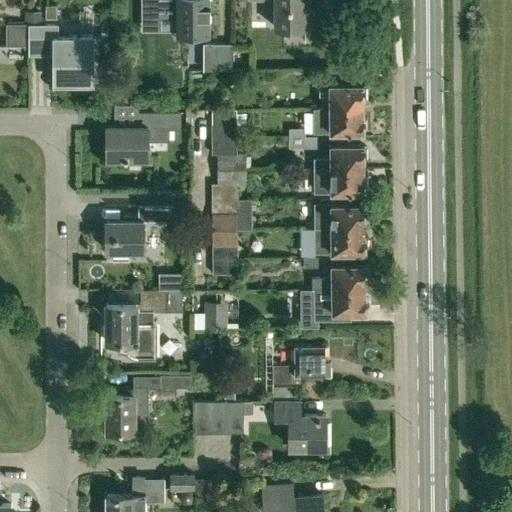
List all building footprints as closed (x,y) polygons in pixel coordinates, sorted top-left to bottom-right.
[(141,0),(142,30),(177,30),(177,32),(210,32),(210,15),(212,15),(212,14),(211,14),(211,5),(212,5),(212,4),(210,4),(209,0),(141,0)] [(274,0),(275,26),(305,26),(305,0),(274,0)] [(25,11),(25,23),(28,23),(42,23),(42,11),(25,11)] [(25,24),(6,23),(6,45),(28,45),(28,23),(25,23),(25,24)] [(94,34),(58,35),(57,24),(42,24),(42,23),(28,23),(28,45),(28,55),(53,54),(53,84),(94,84),(94,34)] [(217,69),(232,69),(232,42),(208,42),(208,53),(217,53),(217,69)] [(322,103),(322,107),(363,106),(362,97),(363,97),(365,95),(365,86),(363,85),(363,83),(344,83),(344,68),(329,68),(329,83),(330,83),(330,97),(330,103),(322,103)] [(322,107),(314,107),(314,127),(314,131),(318,131),(331,131),(363,130),(363,128),(364,128),(366,126),(366,117),(364,116),(363,116),(363,106),(322,107)] [(105,126),(105,157),(149,158),(149,140),(163,140),(163,139),(164,125),(181,125),(181,111),(138,111),(138,117),(137,125),(115,125),(105,125),(105,126)] [(255,138),(256,114),(245,114),(244,137),(255,138)] [(211,124),(211,138),(212,138),(237,138),(237,127),(237,124),(237,122),(211,122),(211,124)] [(318,137),(318,135),(305,135),(305,127),(289,127),(289,137),(318,137)] [(318,147),(318,137),(289,137),(289,147),(318,147)] [(211,138),(211,153),(237,153),(237,139),(237,138),(212,138),(211,138)] [(331,143),(331,157),(314,157),(314,168),(363,167),(363,157),(364,157),(364,145),(363,145),(363,143),(331,143)] [(363,176),(363,167),(314,168),(314,191),(364,190),(364,188),(365,188),(364,176),(363,176)] [(212,183),(212,198),(213,198),(237,198),(237,182),(212,183)] [(364,203),(331,203),(331,197),(320,197),(320,202),(314,202),(314,228),(364,228),(364,217),(365,217),(365,205),(364,205),(364,203)] [(212,198),(212,212),(237,211),(237,198),(213,198),(212,198)] [(144,250),(144,219),(164,219),(165,203),(140,203),(140,219),(105,219),(105,250),(111,250),(111,260),(129,260),(129,250),(144,250)] [(184,240),(192,240),(192,229),(184,228),(184,240)] [(212,228),(212,257),(217,257),(238,257),(238,228),(212,228)] [(364,236),(364,228),(314,228),(315,251),(364,250),(364,249),(365,249),(365,236),(364,236)] [(320,267),(319,255),(303,255),(303,267),(320,267)] [(238,273),(238,257),(217,257),(212,257),(212,273),(238,273)] [(365,263),(332,263),(324,263),(323,275),(312,276),(312,287),(314,287),(365,287),(364,277),(365,277),(365,263)] [(365,287),(314,287),(314,319),(351,319),(351,311),(365,310),(365,308),(368,307),(368,298),(365,296),(365,287)] [(107,303),(106,341),(120,341),(120,350),(125,350),(126,350),(126,351),(127,351),(128,351),(128,352),(129,352),(130,352),(130,353),(131,354),(132,354),(133,355),(134,355),(135,356),(137,356),(138,356),(139,356),(155,356),(154,322),(153,322),(153,315),(153,311),(153,300),(182,300),(182,290),(141,290),(141,303),(107,303)] [(236,329),(236,304),(223,304),(223,329),(236,329)] [(294,363),(294,364),(272,364),(272,382),(301,382),(300,374),(331,374),(331,357),(325,357),(325,343),(294,343),(294,358),(299,358),(299,363),(294,363)] [(191,386),(191,374),(160,374),(160,387),(191,386)] [(273,385),(273,398),(293,398),(293,385),(273,385)] [(107,430),(121,430),(121,441),(148,441),(148,410),(149,396),(134,396),(134,394),(107,394),(107,430)] [(193,431),(211,431),(210,400),(194,400),(193,431)] [(226,400),(210,400),(211,431),(227,431),(226,400)] [(252,413),(253,401),(243,400),(226,400),(227,431),(244,431),(243,413),(252,413)] [(300,400),(274,400),(274,415),(289,415),(289,446),(326,446),(326,414),(300,414),(300,400)] [(195,488),(195,477),(194,472),(170,473),(170,488),(195,488)] [(164,501),(165,488),(165,477),(144,478),(144,494),(107,494),(106,511),(145,511),(145,501),(164,501)] [(263,508),(287,506),(287,511),(325,511),(324,493),(294,495),(293,483),(262,485),(263,508)] [(180,499),(181,502),(187,503),(188,503),(189,503),(189,502),(190,502),(191,502),(192,502),(192,501),(193,501),(193,500),(193,499),(194,499),(194,498),(194,497),(195,496),(195,495),(195,494),(194,493),(194,492),(193,492),(192,491),(191,491),(191,490),(190,490),(189,490),(188,490),(187,490),(186,490),(185,490),(184,490),(183,490),(182,491),(181,491),(181,492),(181,493),(180,493),(180,494),(180,495),(180,496),(180,497),(180,498),(180,499)]
